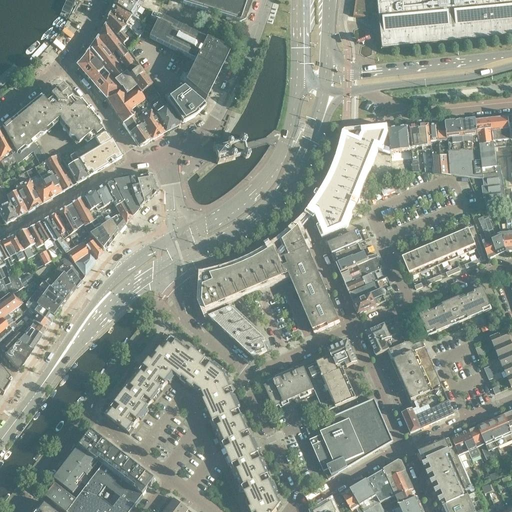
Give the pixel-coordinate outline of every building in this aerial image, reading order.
[(130,3),(125,0),(114,0),(113,5),(131,16),(142,24),(148,13),(136,7),(132,5),(130,3)] [(182,0),(182,4),(237,21),(240,21),(246,0),(182,0)] [(357,0),(354,16),(379,20),(377,0),(357,0)] [(511,0),(377,0),(379,20),(382,50),(511,37),(511,0)] [(65,5),(48,30),(55,35),(72,10),(65,5)] [(131,16),(113,5),(110,14),(126,26),(129,29),(130,29),(138,38),(141,34),(145,28),(142,24),(131,16)] [(126,26),(110,14),(106,22),(123,44),(128,39),(124,35),(130,29),(129,29),(126,26)] [(227,50),(159,16),(148,38),(195,61),(186,80),(185,82),(204,97),(205,99),(228,52),(229,52),(229,51),(227,50)] [(104,27),(97,38),(102,43),(112,35),(105,25),(104,27)] [(353,29),(352,39),(365,40),(365,30),(353,29)] [(112,35),(102,43),(111,55),(122,47),(112,35)] [(90,49),(88,52),(103,70),(114,82),(120,89),(121,88),(126,96),(136,88),(127,77),(127,76),(124,72),(123,71),(111,55),(102,43),(97,38),(94,44),(93,44),(91,48),(90,48),(89,49),(90,49)] [(122,47),(111,55),(123,71),(125,70),(134,63),(122,47)] [(103,70),(88,52),(86,54),(86,55),(79,65),(78,65),(77,66),(91,83),(103,70)] [(124,72),(127,76),(127,77),(136,88),(140,94),(144,99),(146,102),(156,93),(151,86),(138,69),(134,63),(125,70),(124,72)] [(0,86),(18,71),(12,65),(0,74),(0,86)] [(103,70),(91,83),(106,100),(120,89),(114,82),(103,70)] [(40,97),(32,103),(50,126),(57,121),(57,119),(60,119),(59,121),(64,127),(87,109),(80,101),(78,103),(76,104),(71,98),(61,86),(50,96),(52,98),(45,103),(42,99),(40,97)] [(120,89),(106,100),(122,124),(131,118),(134,116),(131,111),(144,101),(143,100),(144,99),(140,94),(136,88),(126,96),(121,88),(120,89)] [(183,89),(165,102),(182,125),(195,117),(205,108),(183,89)] [(150,110),(153,116),(165,133),(180,125),(167,108),(162,101),(156,94),(145,102),(150,110)] [(21,113),(16,117),(24,126),(34,139),(39,135),(43,136),(45,134),(46,129),(50,126),(32,103),(28,107),(21,113)] [(100,125),(87,109),(64,127),(69,132),(68,136),(70,138),(74,139),(78,144),(85,138),(89,143),(104,134),(98,127),(100,125)] [(151,112),(137,120),(134,116),(131,118),(136,127),(139,125),(150,141),(153,140),(163,135),(162,135),(164,133),(165,134),(165,133),(153,116),(151,112)] [(16,117),(1,128),(3,131),(13,150),(14,151),(16,154),(23,148),(27,149),(29,147),(29,145),(30,143),(34,139),(24,126),(16,117)] [(122,124),(129,134),(134,141),(138,147),(139,148),(147,143),(150,141),(139,125),(136,127),(131,118),(122,124)] [(508,118),(476,122),(479,146),(482,170),(495,168),(492,144),(494,144),(493,143),(511,141),(508,118)] [(447,140),(447,142),(449,156),(450,175),(456,176),(483,180),(483,177),(482,170),(479,146),(476,122),(445,125),(447,140)] [(445,125),(438,126),(439,142),(447,142),(447,140),(445,125)] [(438,126),(429,127),(431,143),(439,142),(438,126)] [(429,127),(421,128),(423,148),(431,148),(431,143),(429,127)] [(0,129),(0,160),(12,152),(11,152),(13,150),(3,131),(1,128),(0,129)] [(421,128),(409,129),(411,154),(413,172),(419,172),(417,152),(423,152),(423,148),(421,128)] [(409,129),(388,131),(390,155),(411,154),(409,129)] [(390,155),(388,131),(361,134),(347,135),(344,146),(341,155),(337,170),(331,182),(326,191),(320,201),(313,210),(314,210),(316,212),(318,212),(327,234),(343,227),(370,159),(372,155),(374,149),(390,155)] [(88,145),(73,153),(74,155),(78,162),(86,175),(88,179),(121,158),(111,141),(110,141),(104,134),(89,143),(87,144),(88,145)] [(212,147),(213,151),(213,152),(214,152),(215,155),(216,159),(216,160),(217,164),(235,159),(234,158),(234,157),(242,155),(243,157),(245,158),(248,157),(250,155),(249,152),(247,150),(242,151),(242,149),(241,145),(245,144),(246,141),(245,138),(243,137),(240,138),(238,140),(238,141),(231,143),(230,142),(226,143),(212,147)] [(35,168),(41,178),(50,198),(51,200),(62,193),(45,162),(45,163),(37,148),(33,142),(29,145),(29,147),(27,149),(23,148),(16,154),(14,151),(11,153),(17,165),(33,152),(40,165),(35,168)] [(63,161),(60,156),(56,158),(72,186),(74,185),(74,186),(88,179),(86,175),(78,162),(74,155),(66,159),(63,161)] [(449,156),(432,157),(433,174),(450,175),(449,156)] [(45,162),(62,193),(73,187),(72,186),(56,158),(55,157),(45,162)] [(26,173),(33,188),(42,205),(51,200),(50,198),(41,178),(40,179),(35,168),(32,169),(26,173)] [(483,187),(482,187),(483,197),(484,196),(486,210),(490,209),(506,207),(511,206),(511,204),(511,194),(511,189),(504,190),(502,176),(501,176),(500,168),(495,168),(482,170),(483,177),(483,180),(483,187)] [(19,176),(22,181),(23,184),(35,209),(42,205),(33,188),(26,173),(19,176)] [(9,178),(14,188),(16,191),(27,214),(35,209),(23,184),(22,181),(17,183),(13,176),(9,178)] [(152,176),(135,179),(143,205),(157,192),(152,176)] [(135,179),(127,180),(131,192),(133,197),(138,210),(143,205),(135,179)] [(127,180),(113,183),(119,194),(118,194),(123,203),(132,218),(138,210),(133,197),(129,199),(127,192),(131,192),(127,180)] [(113,183),(104,186),(113,204),(109,206),(111,210),(115,208),(122,204),(121,204),(123,203),(118,194),(119,194),(113,183)] [(104,186),(94,192),(101,205),(98,207),(100,210),(102,209),(108,206),(113,204),(104,186)] [(0,214),(5,225),(15,221),(14,220),(16,219),(16,220),(17,219),(9,203),(6,197),(1,187),(0,187),(0,214)] [(16,191),(6,197),(9,203),(17,219),(27,214),(16,191)] [(84,197),(82,199),(83,201),(91,216),(97,212),(95,209),(101,205),(94,192),(84,197)] [(80,200),(71,205),(83,228),(87,233),(93,228),(90,224),(93,222),(82,201),(81,202),(80,200)] [(115,208),(119,215),(120,218),(119,219),(125,226),(132,218),(123,203),(121,204),(122,204),(115,208)] [(71,205),(65,209),(77,231),(82,229),(83,228),(71,205)] [(65,209),(55,214),(66,233),(68,237),(72,243),(86,234),(82,229),(77,231),(65,209)] [(110,221),(108,222),(118,234),(125,226),(119,219),(120,218),(119,215),(116,209),(115,210),(116,212),(108,218),(107,217),(103,220),(100,216),(99,217),(103,225),(109,221),(110,221)] [(55,214),(48,219),(60,237),(63,241),(70,251),(76,248),(72,243),(68,237),(66,233),(55,214)] [(487,240),(482,242),(488,260),(495,257),(495,256),(497,255),(491,238),(484,221),(482,217),(478,220),(487,240)] [(48,219),(40,223),(53,244),(56,242),(65,255),(70,251),(60,239),(60,237),(48,219)] [(484,221),(491,238),(497,255),(499,255),(505,252),(506,252),(501,234),(496,236),(488,219),(484,221)] [(507,233),(501,234),(506,252),(511,251),(511,229),(511,223),(511,219),(506,219),(507,233)] [(98,226),(100,228),(110,244),(118,234),(108,222),(103,226),(102,224),(98,226)] [(40,223),(33,226),(43,245),(53,262),(61,256),(53,244),(40,223)] [(33,226),(27,230),(35,245),(34,246),(36,249),(39,254),(37,255),(43,266),(52,262),(43,246),(44,246),(43,245),(33,226)] [(203,286),(202,302),(209,317),(230,308),(231,308),(231,307),(231,306),(232,305),(233,305),(231,300),(235,299),(280,278),(280,279),(289,275),(282,260),(308,248),(298,227),(293,232),(285,239),(281,243),(276,247),(262,255),(254,260),(246,263),(240,266),(230,270),(223,272),(210,275),(204,276),(203,286)] [(399,256),(399,257),(403,266),(405,265),(409,274),(411,278),(420,274),(430,270),(439,266),(449,262),(458,257),(468,253),(477,249),(476,246),(474,242),(472,238),(470,234),(469,230),(468,227),(458,232),(448,236),(439,240),(430,244),(420,248),(411,252),(401,256),(400,255),(399,255),(399,256)] [(100,228),(89,235),(104,252),(110,244),(100,228)] [(27,230),(15,236),(24,252),(28,260),(31,258),(26,250),(34,246),(35,245),(27,230)] [(328,245),(329,249),(332,256),(360,244),(360,243),(362,242),(358,232),(355,233),(343,238),(342,237),(341,237),(340,237),(340,238),(339,239),(339,240),(328,245)] [(6,240),(15,256),(18,263),(24,260),(20,254),(24,252),(15,236),(6,240)] [(66,254),(74,264),(89,254),(85,248),(92,242),(89,239),(82,244),(66,254)] [(6,240),(0,242),(0,244),(4,253),(5,253),(8,260),(3,262),(6,266),(7,265),(8,268),(7,269),(9,273),(14,271),(20,268),(17,261),(14,256),(15,256),(6,240)] [(92,242),(85,248),(89,254),(96,262),(103,253),(93,242),(92,242)] [(4,253),(0,244),(0,255),(2,260),(3,262),(8,260),(4,253)] [(360,244),(332,256),(336,265),(364,253),(360,244)] [(308,248),(282,260),(289,275),(315,334),(339,323),(308,248)] [(364,253),(336,265),(340,274),(368,262),(364,253)] [(65,255),(58,258),(69,271),(70,270),(80,283),(84,278),(74,264),(66,254),(65,255)] [(74,264),(84,278),(96,262),(89,254),(74,264)] [(378,258),(368,262),(340,274),(345,285),(362,277),(374,272),(383,269),(378,258)] [(45,282),(51,288),(66,302),(75,290),(64,276),(58,269),(53,273),(49,270),(51,267),(48,264),(45,266),(34,271),(35,274),(45,282)] [(362,277),(345,285),(350,295),(377,283),(387,278),(383,269),(374,272),(362,277)] [(69,271),(64,276),(75,290),(80,283),(70,270),(69,271)] [(13,281),(4,286),(9,297),(13,295),(23,288),(18,278),(14,271),(9,273),(13,281)] [(23,288),(32,282),(29,277),(20,283),(23,288)] [(387,278),(377,283),(381,292),(385,303),(396,299),(387,278)] [(0,321),(6,317),(7,317),(22,306),(13,295),(9,297),(4,286),(2,280),(0,280),(0,321)] [(32,282),(23,288),(32,290),(36,285),(32,282)] [(36,292),(40,294),(42,296),(60,309),(66,302),(51,288),(45,282),(43,284),(42,283),(38,288),(36,292)] [(377,283),(350,295),(353,304),(381,292),(377,283)] [(459,298),(451,302),(459,321),(467,317),(468,320),(491,310),(482,289),(467,295),(468,297),(460,300),(459,298)] [(381,292),(353,304),(358,315),(385,303),(381,292)] [(40,294),(34,303),(29,300),(24,307),(31,315),(33,313),(38,307),(53,318),(60,309),(42,296),(40,294)] [(435,310),(420,316),(428,336),(452,327),(450,324),(459,321),(451,302),(442,306),(443,307),(435,311),(435,310)] [(6,317),(0,321),(0,334),(8,328),(26,311),(22,306),(7,317),(6,317)] [(38,307),(33,313),(36,315),(36,316),(49,326),(53,318),(38,307)] [(230,308),(209,317),(254,359),(273,352),(268,342),(266,343),(265,340),(230,308)] [(32,321),(34,323),(45,331),(49,326),(36,316),(32,321)] [(385,326),(366,334),(376,356),(415,340),(405,317),(394,322),(395,324),(386,327),(385,326)] [(9,328),(0,335),(0,346),(14,334),(26,323),(23,320),(11,331),(9,328)] [(34,332),(33,333),(40,338),(45,331),(34,323),(29,329),(34,332)] [(479,328),(482,334),(488,332),(486,325),(479,328)] [(506,331),(488,339),(488,340),(490,339),(494,348),(510,341),(506,331)] [(14,334),(0,346),(0,349),(5,356),(10,351),(18,343),(22,339),(15,333),(14,334)] [(28,341),(24,347),(31,352),(40,338),(33,333),(31,336),(26,333),(23,337),(24,337),(28,341)] [(18,343),(10,351),(25,361),(26,360),(28,360),(29,358),(29,356),(31,352),(24,347),(28,341),(24,337),(18,343)] [(161,349),(151,361),(173,377),(174,375),(180,379),(197,357),(191,352),(193,349),(190,352),(186,349),(176,342),(169,337),(161,349)] [(389,351),(392,358),(415,409),(413,410),(415,416),(417,415),(417,416),(439,406),(448,402),(423,344),(421,343),(416,345),(414,341),(389,351)] [(511,344),(510,341),(494,348),(499,359),(511,353),(511,344)] [(329,349),(328,350),(331,357),(337,370),(346,366),(347,368),(357,363),(348,342),(345,343),(341,345),(340,345),(333,348),(329,350),(329,349)] [(10,351),(5,356),(12,366),(18,370),(21,367),(23,367),(24,365),(24,363),(25,361),(10,351)] [(511,353),(499,359),(503,369),(511,365),(511,353)] [(197,357),(180,379),(193,389),(195,387),(204,396),(205,399),(231,388),(229,384),(225,375),(223,373),(224,372),(223,372),(222,373),(218,369),(218,368),(217,369),(213,366),(214,365),(214,364),(213,366),(204,359),(204,358),(204,357),(203,359),(199,355),(200,354),(199,354),(197,357)] [(305,369),(304,369),(314,391),(324,413),(356,399),(344,371),(338,373),(337,370),(331,357),(314,365),(315,367),(306,371),(305,369)] [(148,358),(133,378),(158,396),(171,379),(172,379),(173,379),(172,378),(173,377),(151,361),(148,358)] [(511,365),(503,369),(507,378),(511,376),(511,365)] [(0,394),(2,396),(10,385),(9,384),(11,381),(0,367),(0,394)] [(269,384),(264,386),(274,408),(280,406),(282,410),(289,406),(287,402),(300,397),(302,401),(309,397),(308,394),(314,391),(304,369),(299,371),(298,368),(268,380),(269,384)] [(133,378),(119,396),(143,415),(158,396),(133,378)] [(231,388),(205,399),(207,405),(206,406),(210,415),(237,403),(236,403),(234,399),(235,398),(235,397),(233,398),(232,395),(234,395),(231,388)] [(119,396),(104,415),(130,435),(131,435),(129,434),(143,415),(119,396)] [(370,401),(306,429),(315,449),(314,449),(314,450),(315,450),(317,454),(316,454),(316,455),(317,455),(319,459),(318,459),(318,460),(320,460),(321,464),(320,464),(321,465),(322,465),(324,469),(323,470),(324,470),(328,480),(389,445),(370,401)] [(417,415),(415,416),(422,430),(454,415),(448,402),(439,406),(417,416),(417,415)] [(237,403),(210,415),(219,436),(247,424),(245,425),(243,420),(245,419),(244,419),(243,419),(238,409),(240,408),(239,407),(238,408),(236,404),(237,403)] [(402,415),(410,434),(412,434),(422,430),(415,416),(413,410),(402,415)] [(504,416),(495,420),(503,438),(506,444),(507,444),(505,437),(511,434),(504,416)] [(495,420),(486,424),(494,441),(497,448),(498,448),(495,441),(501,438),(504,445),(506,444),(503,438),(495,420)] [(247,424),(219,436),(228,458),(256,446),(256,445),(255,446),(253,441),(254,441),(254,440),(252,441),(248,431),(249,430),(249,429),(248,430),(245,425),(247,424)] [(486,424),(477,428),(485,445),(488,452),(491,451),(488,444),(493,442),(496,449),(497,448),(494,441),(486,424)] [(477,428),(469,431),(477,449),(480,447),(487,461),(489,460),(491,466),(494,465),(485,445),(477,428)] [(130,511),(155,480),(92,431),(79,447),(98,462),(103,466),(76,501),(55,484),(45,497),(65,511),(130,511)] [(477,449),(469,431),(461,435),(474,465),(474,466),(477,465),(474,459),(480,456),(477,449)] [(474,465),(461,435),(452,439),(456,448),(462,462),(467,460),(470,467),(474,465)] [(434,446),(418,453),(423,462),(440,454),(440,455),(450,451),(446,441),(438,445),(438,444),(437,444),(436,444),(435,444),(434,445),(434,446)] [(256,446),(228,458),(238,480),(266,467),(265,468),(262,463),(264,463),(264,462),(262,463),(257,452),(259,451),(257,451),(255,447),(257,446),(256,446)] [(79,447),(54,480),(73,494),(81,484),(82,484),(98,462),(79,447)] [(440,454),(423,462),(443,508),(460,500),(475,494),(456,449),(452,450),(450,451),(440,455),(440,454)] [(384,471),(367,481),(376,497),(380,504),(381,504),(395,497),(413,490),(402,463),(398,462),(384,471)] [(266,467),(238,480),(247,501),(276,489),(275,488),(274,489),(272,484),(274,484),(273,483),(272,484),(267,474),(269,473),(268,472),(267,473),(265,468),(266,468),(266,467)] [(367,481),(358,486),(368,502),(376,497),(367,481)] [(358,486),(350,491),(360,507),(368,502),(358,486)] [(276,489),(247,501),(251,511),(275,511),(277,510),(278,511),(279,511),(277,510),(280,506),(282,506),(281,505),(276,495),(278,494),(278,493),(276,494),(274,489),(276,489)] [(413,490),(395,497),(381,504),(384,511),(399,506),(417,498),(413,490)] [(350,491),(342,495),(351,511),(352,511),(356,509),(357,511),(362,511),(360,507),(350,491)] [(460,500),(443,508),(444,511),(482,511),(483,511),(475,494),(460,500)] [(345,504),(340,497),(335,499),(340,506),(345,504)] [(366,511),(364,511),(422,511),(417,498),(399,506),(385,511),(381,511),(378,504),(375,506),(373,504),(370,506),(367,504),(363,506),(366,511)] [(174,500),(168,508),(174,511),(187,511),(188,511),(174,500)] [(54,511),(43,503),(35,511),(54,511)] [(314,511),(338,511),(341,511),(339,507),(333,510),(330,503),(314,511)]
